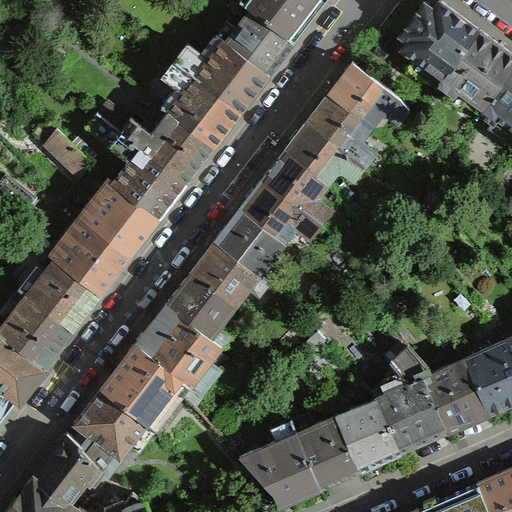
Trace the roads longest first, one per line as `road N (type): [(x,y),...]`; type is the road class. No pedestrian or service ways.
road 1 (residential): [(0,477),(365,0)]
road 2 (unclassified): [(347,511),(511,441)]
